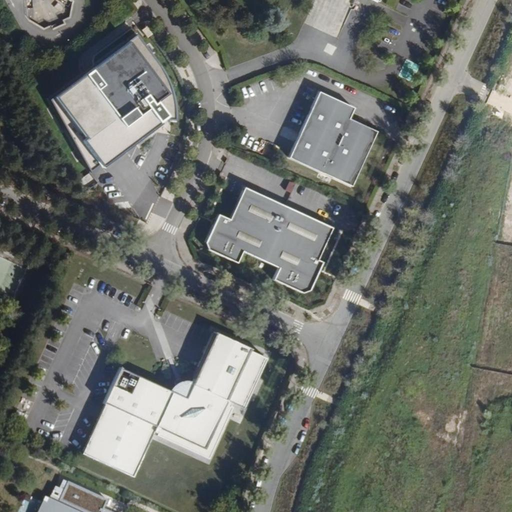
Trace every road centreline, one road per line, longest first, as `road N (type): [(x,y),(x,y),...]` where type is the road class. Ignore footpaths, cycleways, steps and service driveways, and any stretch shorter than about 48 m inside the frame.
road 1 (tertiary): [(331,345),(490,0)]
road 2 (unclassified): [(152,0),(193,55),(208,114),(201,159),(152,263)]
road 3 (unknown): [(208,114),(257,116),(307,86),(393,117)]
road 4 (residential): [(152,263),(331,345)]
road 5 (tertiary): [(266,511),(277,465),(331,345)]
road 6 (residential): [(0,194),(152,263)]
road 7 (unknown): [(328,59),(364,80),(387,76),(428,0)]
road 8 (unknown): [(205,84),(289,56),(328,59)]
